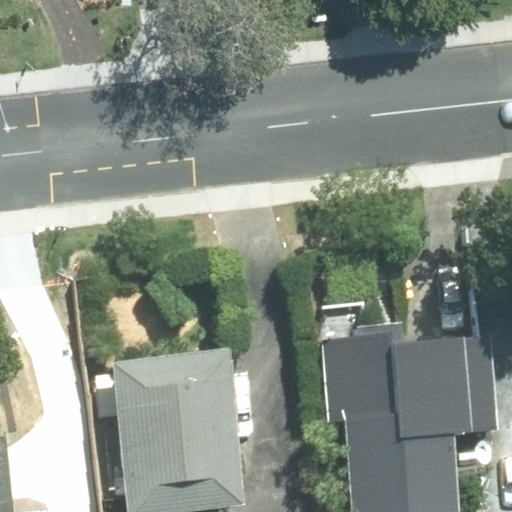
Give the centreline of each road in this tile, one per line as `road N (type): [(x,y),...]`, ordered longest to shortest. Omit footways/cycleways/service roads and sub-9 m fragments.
road 1 (tertiary): [(0,147),(511,96)]
road 2 (unknown): [(204,127),(183,0)]
